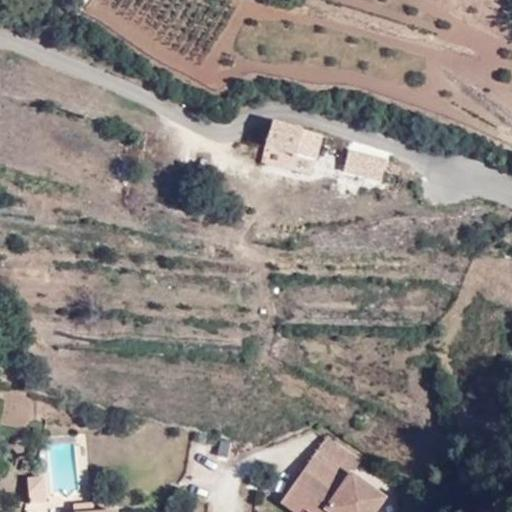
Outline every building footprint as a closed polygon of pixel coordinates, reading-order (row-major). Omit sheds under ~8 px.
[(327,134),(297,127),(298,124),(270,117),(261,146),(272,148),(267,165),(285,171),(286,167),(289,153),(320,161),(327,134)] [(317,175),(320,161),(289,153),(286,167),(317,175)] [(365,175),(369,159),(356,153),(349,167),(365,175)] [(386,166),(369,159),(365,175),(380,181),(386,166)] [(386,166),(380,181),(399,187),(405,174),(386,166)] [(325,432),(276,502),(277,502),(283,494),(299,508),(301,505),(309,511),(372,511),(383,497),(347,472),(358,456),(325,432)] [(45,504),(45,477),(26,478),(26,505),(45,504)] [(286,511),(302,511),(303,511),(299,508),(283,494),(277,502),(275,504),(286,511)] [(100,500),(78,501),(79,511),(77,511),(123,511),(101,511),(100,500)]
